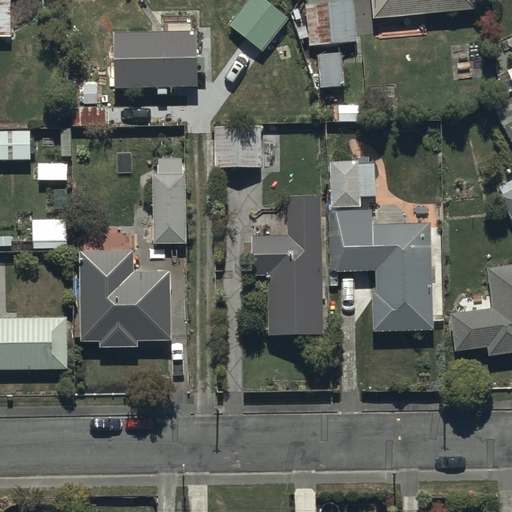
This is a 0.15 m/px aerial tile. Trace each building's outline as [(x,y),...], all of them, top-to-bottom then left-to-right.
[(0,0),(0,35),(11,35),(10,0),(0,0)] [(289,19),(264,0),(247,0),(229,24),(264,52),(289,19)] [(354,0),(349,0),(305,3),(308,45),(357,42),(354,0)] [(370,0),(372,19),(478,11),(477,0),(370,0)] [(198,37),(116,38),(117,93),(199,92),(198,37)] [(346,53),(318,52),(317,87),(343,87),(343,64),(346,64),(346,53)] [(109,106),(97,106),(97,85),(80,85),(80,107),(71,107),(71,125),(109,124),(109,106)] [(511,96),(492,107),(511,145),(511,96)] [(263,125),(214,124),(214,167),(262,168),(263,125)] [(30,131),(0,131),(0,160),(30,160),(30,131)] [(376,160),(330,160),(331,208),(361,208),(361,197),(377,197),(376,160)] [(182,161),(158,162),(158,179),(154,179),(155,248),(188,247),(187,178),(183,178),(182,161)] [(66,162),(38,163),(38,181),(67,180),(66,162)] [(511,188),(496,198),(511,225),(511,188)] [(325,333),(321,195),(286,196),(287,234),(251,235),(252,276),(267,276),(268,335),(325,333)] [(372,209),(327,209),(328,272),(375,272),(375,293),(372,293),(372,332),(433,332),(431,223),(372,223),(372,209)] [(67,220),(32,220),(32,249),(66,249),(67,220)] [(11,235),(0,235),(0,246),(11,247),(11,235)] [(133,250),(79,250),(79,341),(100,341),(100,347),(138,347),(138,341),(171,341),(171,271),(133,271),(133,250)] [(511,266),(490,268),(494,310),(452,315),(456,351),(489,348),(490,355),(511,353),(511,266)] [(67,315),(0,316),(0,370),(69,369),(67,315)]
